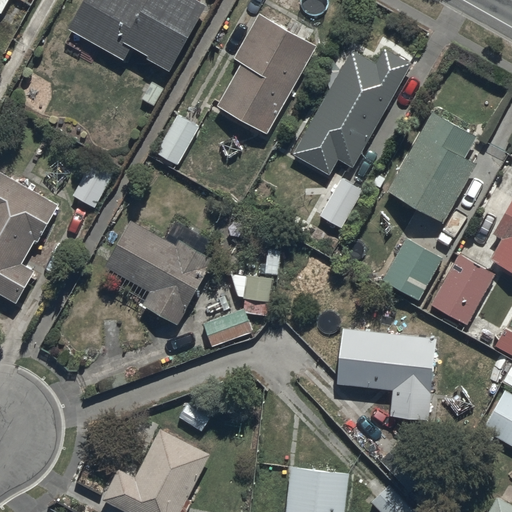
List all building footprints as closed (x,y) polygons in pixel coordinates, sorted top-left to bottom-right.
[(0,0),(0,12),(3,14),(10,0),(0,0)] [(208,5),(199,0),(84,0),(68,28),(125,61),(133,46),(150,55),(148,59),(170,72),(208,5)] [(318,44),(259,11),(234,57),(241,61),(216,105),(267,134),(318,44)] [(412,64),(384,48),(375,63),(352,50),(292,152),(330,174),(340,158),(352,166),(412,64)] [(478,136),(434,109),(387,189),(443,221),(477,163),(466,156),(478,136)] [(198,126),(176,114),(157,152),(179,163),(198,126)] [(39,242),(59,204),(0,172),(0,294),(18,304),(36,270),(23,263),(36,240),(39,242)] [(363,190),(342,177),(319,215),(341,228),(363,190)] [(511,200),(494,232),(502,237),(490,259),(511,271),(511,200)] [(165,238),(130,219),(104,265),(109,268),(104,276),(146,300),(143,304),(177,324),(214,260),(204,254),(212,241),(175,220),(165,238)] [(442,258),(407,238),(383,279),(419,299),(442,258)] [(495,274),(459,254),(431,304),(467,324),(495,274)] [(244,297),(246,298),(245,312),(267,313),(268,300),(270,300),(272,277),(246,275),(244,297)] [(244,309),(202,322),(210,347),(252,333),(245,312),(244,309)] [(437,338),(343,328),(337,383),(394,389),(391,415),(428,419),(437,338)] [(511,362),(501,380),(511,385),(511,362)] [(511,394),(504,390),(482,429),(511,445),(511,394)] [(212,454),(160,428),(135,476),(123,470),(107,502),(127,511),(187,511),(193,501),(189,499),(212,454)] [(429,473),(399,442),(380,460),(410,491),(429,473)] [(345,511),(350,473),(291,466),(285,511),(345,511)] [(417,511),(392,485),(373,503),(381,511),(417,511)] [(511,511),(511,502),(497,495),(487,511),(511,511)]
